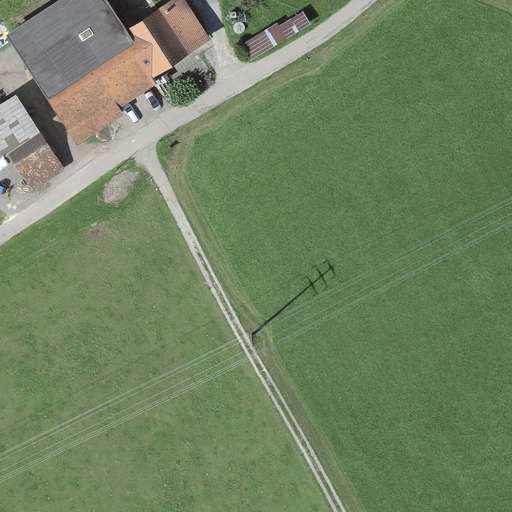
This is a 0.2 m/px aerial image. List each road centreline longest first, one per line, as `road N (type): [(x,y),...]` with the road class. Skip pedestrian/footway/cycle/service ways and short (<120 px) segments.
road 1 (residential): [(0,237),(365,0)]
road 2 (track): [(338,511),(140,139)]
